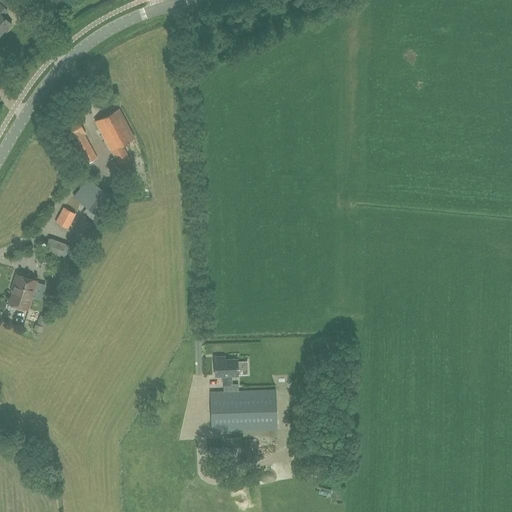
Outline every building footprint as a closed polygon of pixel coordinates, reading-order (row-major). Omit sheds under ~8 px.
[(0,0),(12,11),(20,2),(17,0),(0,0)] [(6,30),(11,24),(2,16),(7,10),(0,3),(0,33),(4,29),(6,30)] [(122,144),(135,137),(120,108),(96,121),(119,166),(130,160),(122,144)] [(66,144),(70,142),(82,166),(97,158),(85,134),(86,134),(77,117),(58,127),(66,144)] [(106,202),(110,196),(88,178),(73,196),(87,207),(83,212),(96,223),(110,205),(106,202)] [(117,196),(125,183),(118,178),(110,190),(117,196)] [(68,229),(76,214),(63,207),(55,222),(68,229)] [(80,261),(94,224),(81,219),(66,256),(80,261)] [(63,262),(70,245),(51,238),(49,238),(43,254),(63,262)] [(37,281),(17,274),(14,284),(15,285),(10,303),(28,309),(37,281)] [(44,315),(36,329),(44,333),(51,319),(44,315)] [(212,432),(277,430),(275,390),(239,391),(238,384),(231,384),(231,375),(238,375),(237,359),(221,360),(221,357),(214,357),(215,376),(223,375),(223,386),(223,391),(210,392),(212,432)] [(189,422),(194,380),(175,378),(169,420),(189,422)] [(127,427),(126,456),(147,457),(148,439),(155,439),(155,433),(158,433),(158,428),(127,427)] [(178,436),(176,472),(201,473),(203,437),(178,436)] [(180,511),(181,491),(142,488),(139,511),(180,511)]
